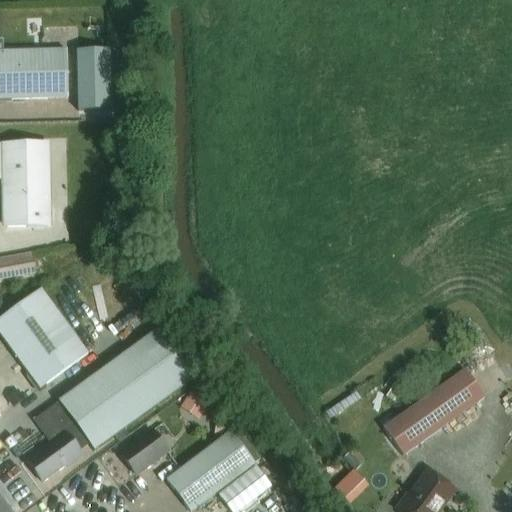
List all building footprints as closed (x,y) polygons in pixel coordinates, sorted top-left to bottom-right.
[(0,100),(68,99),(67,51),(3,53),(3,40),(0,40),(0,100)] [(109,113),(108,54),(77,55),(78,114),(109,113)] [(0,180),(5,181),(6,228),(48,227),(46,145),(4,146),(0,146),(0,180)] [(0,280),(36,274),(32,253),(0,259),(0,280)] [(41,290),(0,320),(0,335),(40,390),(88,355),(41,290)] [(51,445),(27,462),(43,484),(67,466),(68,468),(83,457),(78,451),(88,444),(94,452),(191,381),(155,332),(34,421),(51,445)] [(465,370),(383,429),(403,457),(485,398),(465,370)] [(29,406),(0,427),(7,437),(36,416),(29,406)] [(120,455),(136,477),(168,454),(152,432),(120,455)] [(189,511),(192,511),(255,465),(230,434),(167,482),(189,511)] [(409,493),(396,510),(398,511),(437,511),(453,490),(429,473),(413,495),(409,493)]
